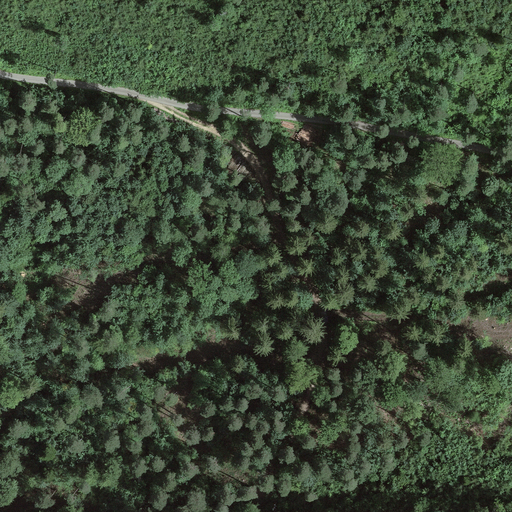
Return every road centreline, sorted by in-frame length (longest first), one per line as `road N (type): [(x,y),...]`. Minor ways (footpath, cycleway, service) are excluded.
road 1 (residential): [(511,154),(0,73)]
road 2 (track): [(140,94),(249,155),(314,290),(323,324),(320,359),(281,461)]
